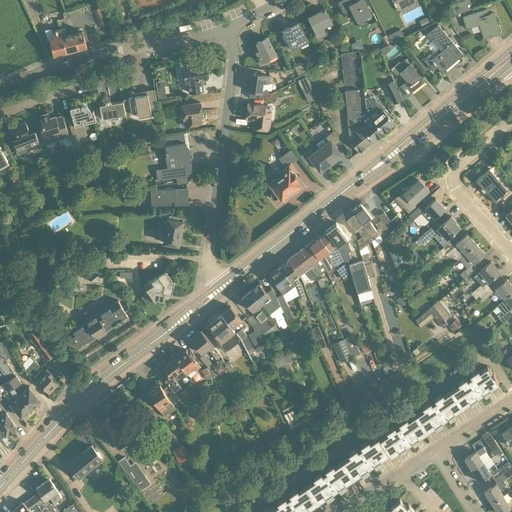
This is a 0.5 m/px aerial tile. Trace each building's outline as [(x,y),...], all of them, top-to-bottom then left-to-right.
[(373,13),(370,15),(362,0),(360,0),(354,3),(352,0),(344,0),(339,3),(343,12),(351,7),(358,21),(357,22),(360,29),(376,21),(373,13)] [(414,0),(391,0),(397,11),(415,2),(414,0)] [(468,0),(456,0),(459,6),(453,8),(456,17),(472,11),(468,0)] [(96,7),(99,25),(109,23),(106,5),(96,7)] [(322,28),(331,23),(325,10),(308,18),(318,37),(325,34),(322,28)] [(463,20),(466,29),(467,29),(466,27),(480,23),(485,38),(484,38),(484,39),(500,33),(500,32),(499,33),(493,14),(494,14),(494,13),(487,15),(486,11),(463,20)] [(119,31),(133,25),(130,18),(117,23),(119,31)] [(419,22),(422,28),(430,23),(428,18),(419,22)] [(307,42),(298,23),(283,30),(292,49),(307,42)] [(430,60),(424,61),(432,71),(437,68),(441,73),(463,55),(439,26),(427,35),(432,41),(435,39),(444,50),(431,61),(430,60)] [(62,37),(60,31),(60,29),(52,32),(54,39),(50,40),(54,56),(66,53),(62,37)] [(65,30),(60,31),(62,37),(66,53),(87,47),(82,31),(67,36),(65,30)] [(403,37),(400,30),(387,36),(390,43),(403,37)] [(389,43),(386,35),(381,38),(385,45),(389,43)] [(277,58),(282,56),(283,56),(280,50),(279,51),(275,53),(267,38),(257,43),(260,50),(257,52),(263,65),(270,62),(268,57),(275,54),(277,58)] [(344,85),(362,83),(358,52),(340,54),(344,85)] [(401,64),(399,61),(393,66),(399,74),(400,73),(408,82),(405,85),(412,93),(424,82),(406,60),(401,64)] [(306,71),(302,63),(294,67),(298,76),(306,71)] [(205,65),(183,68),(186,83),(188,83),(190,93),(203,91),(201,81),(207,80),(206,71),(204,71),(203,66),(205,66),(205,65)] [(261,91),(262,83),(268,83),(269,76),(251,74),(249,92),(252,92),(251,98),(261,99),(269,95),(267,89),(264,91),(261,91)] [(297,81),(299,85),(308,81),(306,77),(297,81)] [(393,81),(383,86),(393,105),(402,101),(393,81)] [(158,110),(154,89),(131,94),(132,98),(128,98),(130,108),(131,114),(137,113),(138,118),(151,115),(150,111),(158,110)] [(354,120),(373,141),(383,133),(367,114),(366,114),(360,112),(360,108),(358,89),(351,90),(354,120)] [(166,99),(165,90),(157,91),(158,100),(166,99)] [(354,120),(351,90),(344,90),(345,102),(349,137),(347,139),(359,153),(363,149),(363,150),(369,145),(369,144),(373,141),(354,120)] [(111,104),(111,103),(110,102),(110,101),(109,101),(108,101),(107,101),(106,102),(105,103),(105,104),(105,105),(99,106),(102,119),(125,115),(123,101),(111,104)] [(374,109),(367,114),(383,133),(390,126),(394,123),(387,115),(389,113),(379,102),(372,107),(374,109)] [(182,106),(185,126),(200,124),(200,118),(203,117),(200,103),(182,106)] [(253,129),(269,131),(271,113),(264,112),(265,106),(247,104),(246,119),(254,120),(253,129)] [(68,119),(72,136),(69,137),(72,145),(74,151),(81,149),(78,139),(87,136),(85,128),(83,129),(82,124),(96,121),(93,110),(92,110),(93,112),(91,112),(90,110),(89,109),(88,108),(87,107),(86,107),(85,106),(83,106),(82,106),(79,107),(79,106),(70,108),(72,118),(68,119)] [(56,116),(50,118),(49,116),(48,116),(48,114),(40,117),(41,118),(40,119),(42,126),(40,127),(44,138),(52,136),(54,141),(69,136),(69,135),(62,116),(56,118),(56,116)] [(15,148),(18,154),(26,151),(25,149),(39,143),(35,132),(28,135),(27,131),(28,130),(25,122),(12,128),(15,135),(16,135),(17,139),(13,141),(11,137),(4,140),(8,151),(15,148)] [(319,149),(330,163),(340,155),(333,146),(340,141),(334,130),(323,139),(326,144),(319,149)] [(185,143),(183,133),(163,136),(165,145),(166,145),(167,152),(165,152),(166,157),(165,157),(167,168),(155,170),(157,182),(176,179),(176,184),(178,184),(187,183),(186,177),(192,176),(188,148),(186,148),(185,143),(186,143),(185,143)] [(0,173),(1,173),(0,170),(0,168),(9,164),(0,147),(0,173)] [(320,171),(330,163),(319,149),(313,154),(309,149),(306,152),(320,171)] [(275,199),(276,199),(279,197),(281,200),(301,185),(296,179),(298,177),(295,173),(297,172),(291,164),(298,159),(291,150),(279,159),(285,167),(274,176),(276,178),(269,184),(266,186),(272,193),(271,194),(270,195),(270,196),(270,197),(271,198),(271,199),(272,199),(273,200),(274,200),(275,199)] [(475,181),(495,204),(508,192),(488,169),(475,181)] [(416,206),(413,204),(428,190),(418,180),(403,194),(402,193),(395,199),(408,213),(416,206)] [(160,190),(160,189),(150,190),(151,206),(161,205),(161,204),(174,203),(174,205),(176,205),(176,203),(188,203),(187,189),(160,190)] [(434,219),(445,209),(435,198),(425,208),(425,209),(423,212),(418,207),(409,216),(413,221),(421,214),(428,222),(433,217),(434,219)] [(361,204),(352,210),(366,227),(365,228),(370,235),(368,237),(371,242),(374,248),(382,241),(390,233),(382,220),(375,225),(378,229),(376,230),(369,220),(371,218),(361,204)] [(366,227),(352,210),(344,216),(355,230),(358,229),(363,236),(357,241),(360,250),(371,242),(368,237),(370,235),(365,228),(366,227)] [(389,220),(383,212),(378,216),(382,220),(384,224),(389,220)] [(168,223),(163,222),(161,234),(166,234),(164,243),(180,245),(183,230),(180,229),(182,218),(169,216),(168,223)] [(437,228),(434,231),(436,233),(433,236),(440,244),(446,239),(452,234),(453,234),(454,233),(459,227),(454,222),(455,221),(451,216),(437,228)] [(408,226),(413,221),(409,217),(404,221),(408,226)] [(336,223),(326,231),(337,247),(345,262),(346,264),(348,263),(347,260),(352,258),(349,252),(351,251),(347,241),(346,239),(348,239),(340,228),(339,226),(338,226),(336,223)] [(419,237),(424,242),(424,243),(433,236),(436,233),(434,231),(431,227),(419,237)] [(338,267),(345,262),(337,247),(326,231),(318,236),(309,243),(320,258),(325,269),(326,271),(336,264),(338,267)] [(457,260),(458,259),(465,254),(475,244),(467,234),(456,243),(457,244),(454,247),(450,242),(442,249),(433,257),(437,262),(445,255),(447,257),(457,260)] [(309,243),(301,250),(317,271),(315,273),(316,275),(317,275),(318,277),(326,271),(325,269),(320,258),(309,243)] [(465,254),(458,259),(466,268),(459,274),(463,279),(477,267),(474,263),(484,254),(475,244),(465,254)] [(292,256),(287,260),(298,274),(299,276),(304,272),(310,280),(316,275),(315,273),(317,271),(301,250),(292,256)] [(367,253),(361,255),(363,261),(368,279),(368,278),(375,276),(371,263),(370,263),(367,253)] [(287,260),(279,267),(295,286),(299,299),(305,297),(300,283),(295,277),(298,274),(287,260)] [(363,261),(349,265),(360,304),(374,300),(368,278),(368,279),(363,261)] [(475,299),(479,296),(489,287),(486,283),(488,281),(488,282),(500,272),(491,262),(479,272),(479,271),(473,277),(480,285),(471,294),(475,299)] [(276,288),(282,295),(283,295),(295,286),(279,267),(270,274),(276,283),(275,284),(276,288)] [(103,271),(91,269),(89,281),(102,283),(103,271)] [(141,297),(147,307),(158,300),(162,301),(163,297),(166,298),(168,296),(168,294),(172,295),(175,282),(172,282),(165,271),(144,285),(148,292),(141,297)] [(317,281),(321,290),(326,287),(322,279),(317,281)] [(496,289),(504,298),(511,291),(511,285),(506,279),(496,289)] [(267,293),(259,283),(250,290),(261,304),(270,315),(280,306),(271,289),(267,293)] [(493,292),(489,287),(479,296),(483,301),(486,298),(493,292)] [(261,304),(250,290),(241,298),(260,321),(252,327),(258,337),(275,324),(272,317),(270,315),(266,318),(257,307),(261,304)] [(511,291),(504,298),(504,299),(496,306),(501,311),(496,316),(499,319),(498,319),(502,323),(507,320),(511,315),(511,313),(510,311),(511,308),(511,291)] [(406,303),(402,298),(397,302),(401,307),(406,303)] [(130,310),(127,304),(122,307),(118,301),(109,306),(108,304),(70,329),(72,331),(63,336),(72,351),(77,347),(79,350),(88,345),(97,338),(97,339),(106,333),(115,327),(116,327),(129,318),(126,313),(130,310)] [(447,313),(439,304),(438,306),(435,303),(415,320),(420,329),(435,318),(443,328),(447,324),(442,317),(447,313)] [(230,306),(221,314),(241,340),(248,354),(254,352),(246,336),(246,335),(241,328),(244,326),(241,321),(242,320),(230,306)] [(294,319),(287,306),(281,309),(287,322),(294,319)] [(19,319),(26,315),(21,308),(15,312),(19,319)] [(221,314),(200,331),(214,348),(218,344),(224,352),(230,349),(241,340),(221,314)] [(456,320),(450,325),(454,331),(460,326),(456,320)] [(326,346),(317,326),(310,329),(319,350),(326,346)] [(36,329),(27,335),(45,361),(54,356),(36,329)] [(214,348),(200,331),(190,339),(201,353),(207,349),(212,355),(211,355),(216,360),(220,357),(219,355),(214,348)] [(264,349),(254,331),(248,334),(257,352),(264,349)] [(343,339),(351,358),(361,354),(352,335),(343,339)] [(340,363),(351,358),(343,339),(332,344),(340,363)] [(367,340),(360,343),(364,353),(371,350),(367,340)] [(0,353),(4,360),(12,355),(2,341),(0,342),(0,353)] [(511,354),(510,356),(505,349),(501,352),(511,367),(511,354)] [(186,350),(175,359),(185,371),(187,373),(187,374),(193,368),(195,371),(201,366),(190,354),(189,354),(186,350)] [(211,364),(203,354),(199,358),(207,367),(211,364)] [(281,373),(284,377),(294,372),(292,367),(290,363),(286,355),(273,361),(280,373),(281,373)] [(0,365),(9,380),(20,396),(30,409),(38,403),(37,402),(40,399),(29,386),(23,391),(19,385),(21,383),(16,375),(15,375),(6,362),(4,363),(0,357),(0,365)] [(166,382),(161,387),(167,397),(174,391),(174,392),(180,387),(176,382),(185,375),(187,373),(185,371),(175,359),(162,368),(167,374),(163,377),(166,382)] [(47,369),(45,371),(35,361),(26,371),(49,392),(58,383),(51,377),(53,374),(47,369)] [(224,363),(228,373),(233,370),(229,361),(224,363)] [(9,380),(0,365),(0,380),(8,392),(11,390),(16,399),(9,404),(20,416),(23,414),(24,415),(30,409),(20,396),(9,380)] [(458,386),(451,391),(462,407),(470,402),(469,399),(476,394),(477,396),(476,397),(477,397),(483,393),(483,392),(482,393),(481,391),(488,386),(490,389),(498,383),(494,377),(495,376),(493,372),(491,373),(487,366),(479,371),(478,369),(469,375),(471,377),(467,380),(465,378),(457,383),(458,386)] [(212,378),(207,368),(201,370),(204,376),(206,380),(212,378)] [(169,400),(167,397),(161,387),(160,385),(148,393),(164,418),(169,414),(168,413),(175,409),(169,400)] [(423,410),(417,414),(427,431),(435,426),(433,423),(441,418),(442,421),(441,421),(441,422),(448,417),(447,417),(445,415),(453,410),(454,413),(462,407),(451,391),(444,396),(442,394),(434,399),(436,402),(431,405),(430,402),(421,408),(423,410)] [(3,414),(0,409),(0,426),(5,434),(10,431),(12,432),(15,430),(15,428),(16,427),(6,412),(3,414)] [(322,418),(318,409),(313,411),(317,421),(322,418)] [(304,426),(299,416),(296,418),(292,411),(284,415),(292,432),(304,426)] [(388,434),(384,437),(395,453),(399,450),(397,448),(405,443),(406,445),(405,446),(412,441),(411,442),(409,440),(417,435),(418,437),(427,431),(417,414),(408,420),(406,418),(398,424),(400,426),(396,429),(394,426),(386,432),(388,434)] [(116,416),(114,415),(106,420),(106,422),(105,423),(114,439),(113,440),(119,449),(136,439),(130,429),(128,431),(118,415),(116,416)] [(192,429),(188,422),(183,425),(187,432),(192,429)] [(511,426),(501,433),(509,445),(511,448),(511,447),(511,426)] [(349,457),(342,462),(353,478),(361,473),(359,470),(363,467),(367,465),(368,467),(367,468),(374,464),(374,463),(373,464),(371,462),(379,457),(380,459),(389,454),(391,456),(395,453),(384,437),(380,440),(378,437),(370,442),(369,440),(360,446),(362,448),(358,451),(356,449),(348,454),(349,457)] [(493,440),(486,444),(494,456),(501,451),(493,440)] [(95,464),(102,459),(91,446),(68,465),(73,472),(71,474),(74,478),(77,476),(78,478),(87,471),(90,474),(98,467),(95,464)] [(178,462),(188,457),(182,446),(172,451),(178,462)] [(464,459),(471,470),(483,463),(479,456),(485,452),(483,447),(464,459)] [(132,480),(138,476),(131,465),(130,466),(124,457),(118,462),(124,471),(125,470),(132,480)] [(483,463),(471,470),(478,481),(490,474),(493,479),(502,473),(511,468),(508,462),(497,469),(494,465),(489,459),(483,463)] [(314,481),(306,486),(317,503),(326,497),(324,494),(331,489),(333,491),(332,492),(332,493),(339,488),(338,488),(337,488),(336,486),(343,481),(345,484),(353,478),(342,462),(334,467),(333,465),(325,470),(326,472),(322,475),(320,473),(312,478),(314,481)] [(502,473),(506,478),(511,474),(511,468),(502,473)] [(32,498),(42,511),(55,511),(53,509),(52,510),(50,507),(58,503),(56,501),(61,497),(57,491),(58,491),(49,479),(36,488),(40,493),(32,498)] [(484,492),(491,503),(502,496),(498,490),(505,485),(502,480),(484,492)] [(278,505),(274,508),(277,511),(301,511),(300,511),(307,506),(309,508),(317,503),(306,486),(298,491),(297,489),(289,494),(290,497),(286,500),(284,497),(276,503),(278,505)] [(502,496),(491,503),(496,511),(502,511),(510,508),(510,507),(511,506),(511,499),(507,503),(502,496)] [(42,511),(32,498),(24,504),(22,502),(12,511),(42,511)] [(386,511),(414,511),(415,511),(408,504),(406,506),(399,499),(386,511)] [(80,511),(75,503),(63,510),(64,511),(80,511)]
